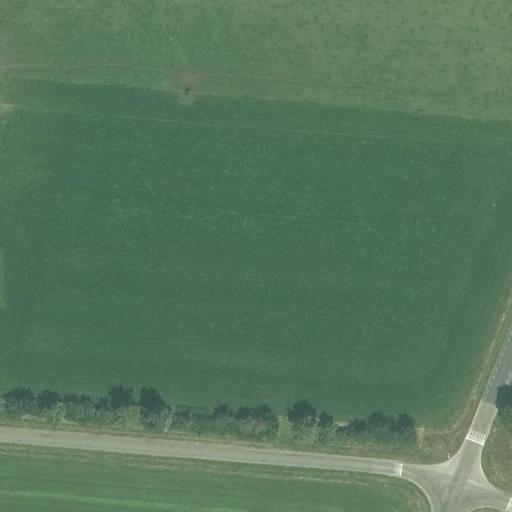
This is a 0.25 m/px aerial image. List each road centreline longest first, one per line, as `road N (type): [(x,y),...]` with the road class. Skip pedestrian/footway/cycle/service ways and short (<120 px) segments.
road 1 (unclassified): [(460,479),(0,435)]
road 2 (unclassified): [(460,479),(511,352)]
